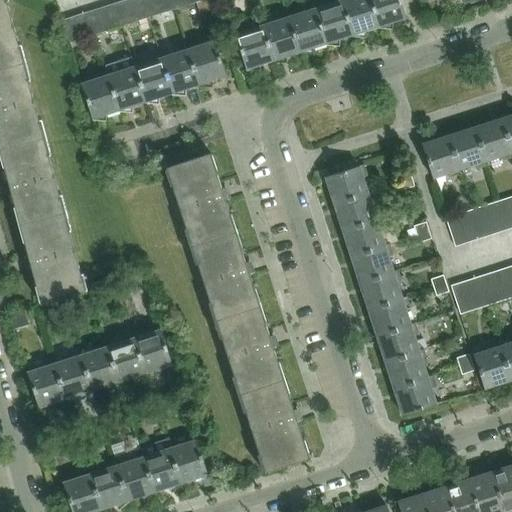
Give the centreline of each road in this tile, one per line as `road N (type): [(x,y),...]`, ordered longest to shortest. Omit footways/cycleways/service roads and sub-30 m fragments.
road 1 (residential): [(378,468),(274,125),(281,110),(301,100),(511,34)]
road 2 (residential): [(239,511),(378,468)]
road 3 (residential): [(378,468),(511,425)]
